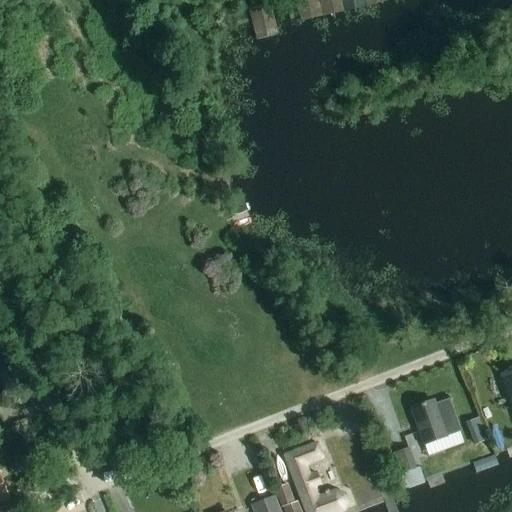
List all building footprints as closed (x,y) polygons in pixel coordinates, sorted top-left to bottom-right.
[(296,0),(302,22),(388,1),(387,0),(296,0)] [(273,4),(250,9),(257,40),(280,35),(273,4)] [(511,371),(502,375),(511,401),(511,371)] [(433,400),(410,409),(424,445),(447,436),(446,434),(458,429),(447,397),(434,402),(433,400)] [(285,455),(303,502),(307,511),(345,511),(348,510),(350,505),(350,503),(350,500),(349,497),(347,493),(345,492),(342,490),(337,489),(318,496),(315,489),(323,486),(317,471),(309,474),(305,464),(323,457),(318,442),(285,455)] [(410,448),(388,457),(399,487),(423,479),(419,466),(416,466),(410,448)] [(0,471),(0,498),(9,496),(0,471)] [(289,484),(276,489),(284,511),(303,511),(299,501),(296,503),(289,484)] [(281,511),(275,496),(252,505),(254,511),(281,511)]
